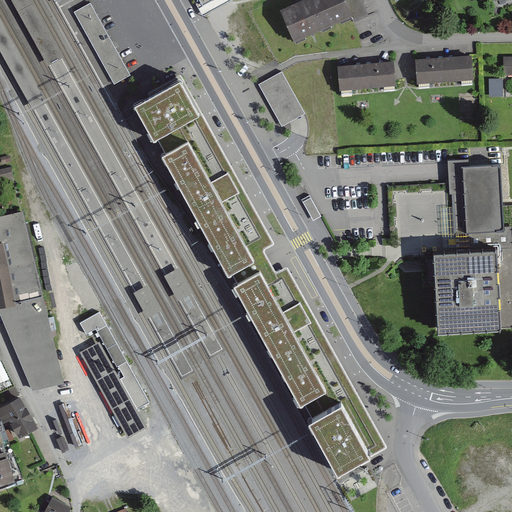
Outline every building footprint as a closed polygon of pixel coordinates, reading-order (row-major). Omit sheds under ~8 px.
[(199,0),(204,8),(219,0),(199,0)] [(360,0),(310,0),(283,11),(297,46),(351,24),(355,32),(371,26),(360,0)] [(91,3),(75,12),(76,14),(115,84),(132,75),(91,3)] [(477,57),(420,61),(421,87),(479,83),(477,57)] [(401,63),(341,68),(343,91),(403,87),(401,63)] [(307,114),(283,71),(260,84),(283,126),(298,118),(307,114)] [(492,74),(492,93),(505,92),(505,74),(492,74)] [(265,249),(274,244),(204,118),(182,78),(130,106),(152,147),(158,157),(225,279),(256,262),(268,256),(265,249)] [(474,162),(454,163),(455,196),(461,196),(462,204),(463,251),(511,248),(511,165),(474,167),(474,162)] [(310,197),(304,200),(315,220),(320,217),(322,216),(310,197)] [(462,204),(445,205),(446,238),(447,252),(463,251),(462,204)] [(0,296),(3,307),(35,386),(61,381),(33,262),(22,207),(0,211),(0,296)] [(511,248),(463,251),(447,252),(441,252),(445,334),(511,330),(511,248)] [(278,272),(273,263),(261,270),(229,287),(298,412),(303,421),(335,479),(373,458),(388,450),(287,267),(278,272)] [(112,324),(99,331),(121,371),(134,365),(112,324)] [(146,427),(99,343),(81,353),(128,437),(137,432),(146,427)] [(6,360),(0,347),(0,346),(0,374),(8,371),(4,363),(6,360)] [(44,430),(24,397),(0,411),(0,415),(6,425),(15,420),(27,439),(44,430)] [(78,444),(90,439),(74,397),(61,402),(78,444)] [(0,487),(18,484),(12,459),(0,461),(0,487)] [(69,511),(73,507),(52,495),(41,511),(69,511)]
